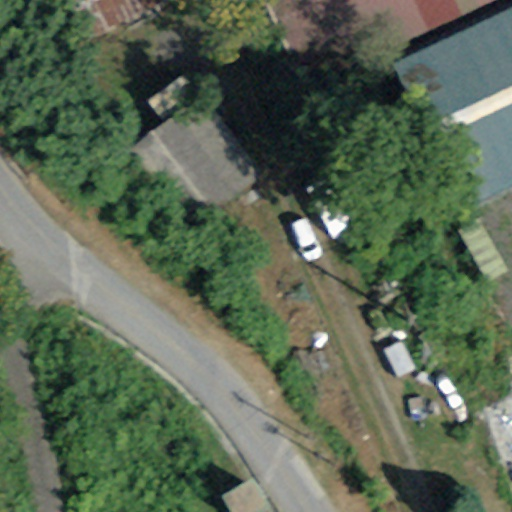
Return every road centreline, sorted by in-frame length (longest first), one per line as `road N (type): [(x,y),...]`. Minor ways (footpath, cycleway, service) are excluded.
road 1 (unclassified): [(306,511),(232,405),(176,352),(52,261),(0,203)]
road 2 (unknown): [(117,309),(14,476),(5,511)]
